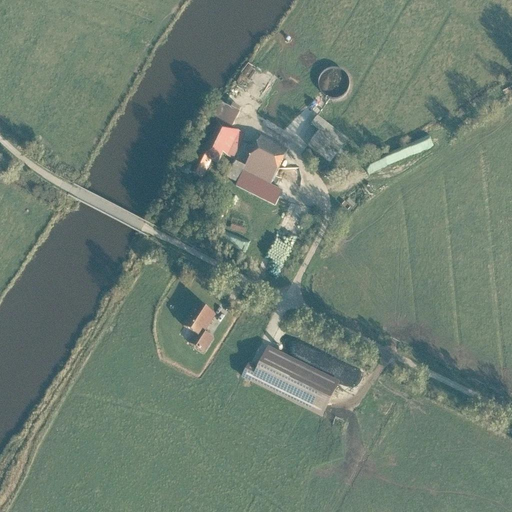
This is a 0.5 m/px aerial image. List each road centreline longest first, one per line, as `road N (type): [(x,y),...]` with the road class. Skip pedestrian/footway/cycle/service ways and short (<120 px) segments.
road 1 (unclassified): [(161,233),(511,416)]
road 2 (track): [(511,86),(454,125),(324,239),(294,304)]
road 3 (unclassified): [(161,233),(72,188),(0,138)]
